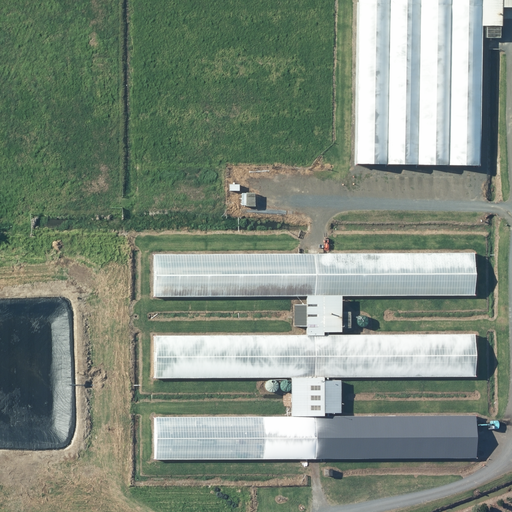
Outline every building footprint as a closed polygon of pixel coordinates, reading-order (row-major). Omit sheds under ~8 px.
[(359,0),(356,168),(473,170),(475,0),(359,0)] [(510,38),(510,17),(502,17),(502,38),(510,38)] [(253,207),(253,191),(240,191),(239,206),(253,207)] [(468,261),(151,260),(151,303),(468,303),(468,261)] [(469,337),(151,341),(152,385),(470,382),(469,337)] [(472,422),(157,420),(157,467),(471,469),(472,422)]
